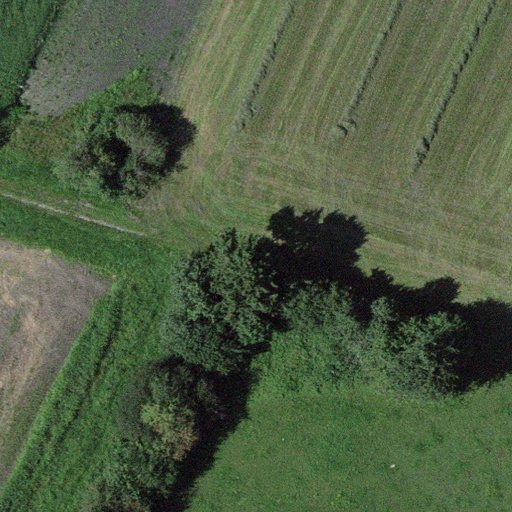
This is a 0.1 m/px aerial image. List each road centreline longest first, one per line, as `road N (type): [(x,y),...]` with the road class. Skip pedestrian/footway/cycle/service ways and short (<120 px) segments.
road 1 (track): [(511,336),(0,183)]
road 2 (track): [(161,511),(276,265)]
